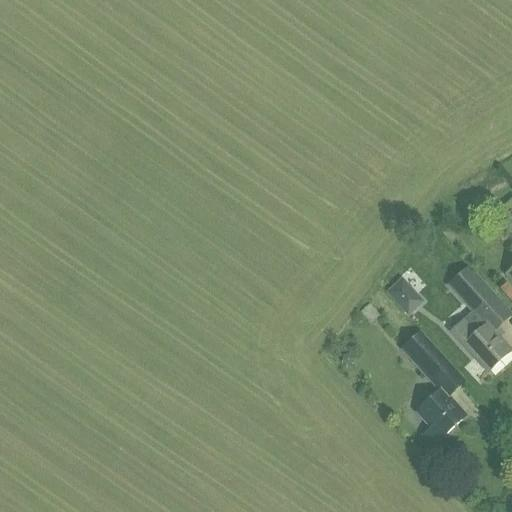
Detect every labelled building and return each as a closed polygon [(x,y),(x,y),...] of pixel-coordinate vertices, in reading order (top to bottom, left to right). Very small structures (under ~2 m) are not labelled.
[(511,233),(511,212),(501,222),(511,233)] [(488,373),(511,351),(497,334),(511,318),(511,315),(468,270),(448,288),(472,315),(452,333),(488,373)] [(403,308),(410,316),(425,301),(418,294),(403,308)] [(449,399),(468,382),(422,332),(401,351),(449,399)] [(441,393),(418,413),(432,429),(425,435),(434,444),(440,438),(442,440),(466,418),(441,393)]
